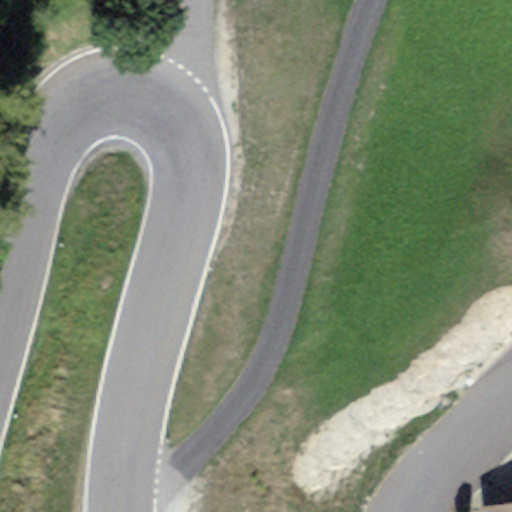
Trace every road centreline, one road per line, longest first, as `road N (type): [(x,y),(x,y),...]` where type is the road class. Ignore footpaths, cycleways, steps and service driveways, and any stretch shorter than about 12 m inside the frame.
road 1 (track): [(121,498),(156,489),(179,471),(235,404),(274,337),(330,116),(374,0)]
road 2 (secondary): [(121,511),(135,397),(186,200),(177,135),(148,95)]
road 3 (secondary): [(148,95),(104,88),(59,120),(0,348)]
road 4 (unclassified): [(410,511),(460,445),(511,399)]
